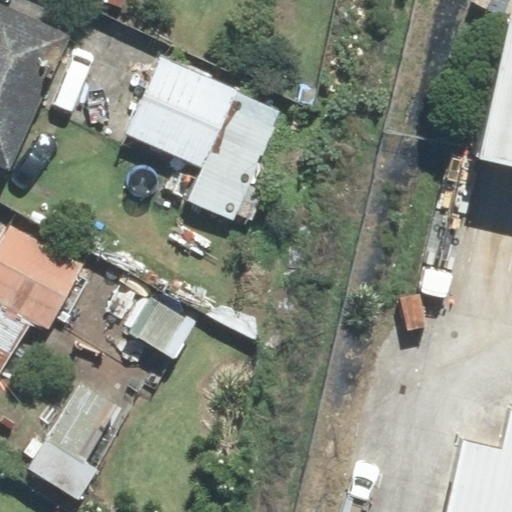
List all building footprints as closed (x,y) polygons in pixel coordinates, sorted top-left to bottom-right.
[(0,154),(16,162),(73,37),(0,3),(0,154)] [(283,95),(164,45),(129,129),(203,160),(187,196),(233,215),(283,95)] [(511,81),(495,151),(511,154),(511,81)] [(0,249),(0,370),(34,311),(57,324),(94,258),(20,215),(0,249)] [(205,312),(148,284),(127,327),(184,355),(205,312)] [(437,511),(511,511),(511,402),(466,392),(437,511)] [(112,424),(68,398),(32,458),(89,492),(107,462),(94,454),(112,424)]
